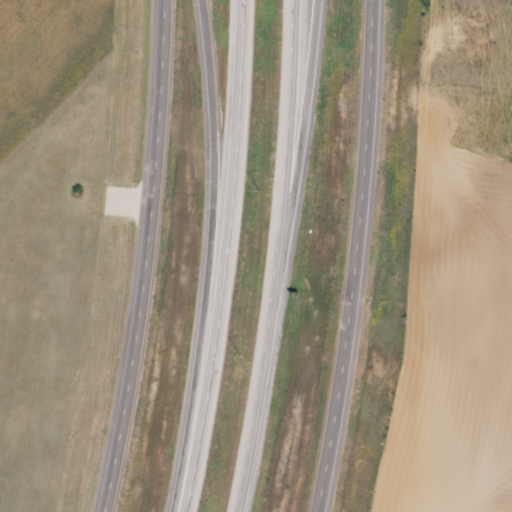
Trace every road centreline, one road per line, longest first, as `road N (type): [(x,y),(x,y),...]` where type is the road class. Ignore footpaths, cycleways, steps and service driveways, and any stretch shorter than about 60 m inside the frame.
road 1 (motorway): [(239,0),(208,374),(180,511)]
road 2 (motorway): [(231,511),(274,251),(289,0)]
road 3 (tertiary): [(160,0),(152,207),(104,511)]
road 4 (tertiary): [(315,511),(348,291),(367,0)]
road 5 (motorway): [(200,0),(211,123),(207,230),(172,511)]
road 6 (motorway): [(274,251),(292,192),(313,0)]
